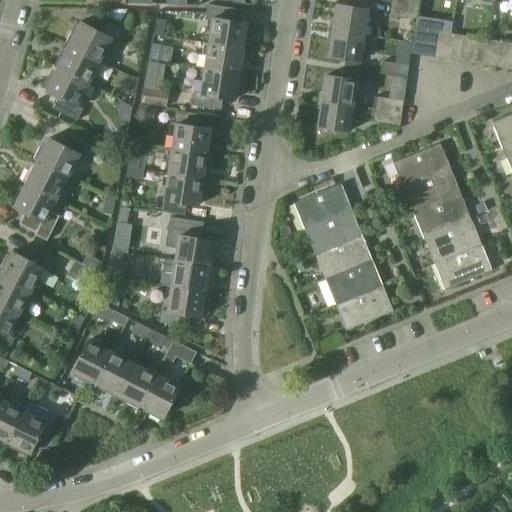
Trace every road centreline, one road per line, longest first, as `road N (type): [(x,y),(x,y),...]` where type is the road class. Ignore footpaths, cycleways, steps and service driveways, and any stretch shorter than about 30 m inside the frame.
road 1 (residential): [(256,422),(246,325),(291,0)]
road 2 (tertiary): [(256,422),(511,318)]
road 3 (tertiary): [(0,502),(77,493),(256,422)]
